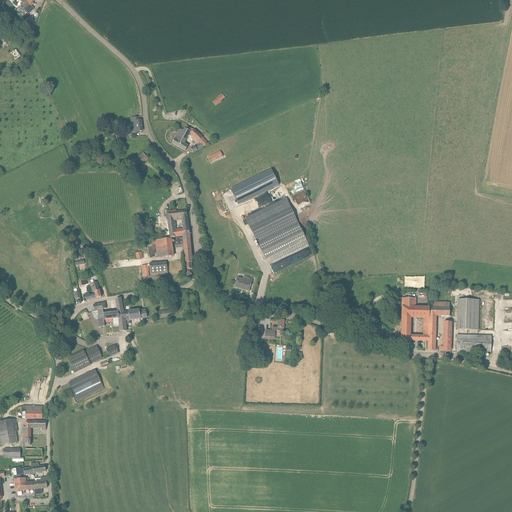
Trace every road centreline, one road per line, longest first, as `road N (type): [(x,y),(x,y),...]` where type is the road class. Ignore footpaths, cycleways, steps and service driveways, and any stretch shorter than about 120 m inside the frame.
road 1 (unclassified): [(198,239),(180,173),(148,131),(135,73),(58,0)]
road 2 (unclassified): [(420,359),(228,298),(212,280),(198,239)]
road 3 (unclassified): [(81,306),(183,287),(197,268),(198,239)]
road 4 (unclassified): [(406,511),(424,385),(420,359)]
road 5 (unclassified): [(52,511),(47,414),(58,364)]
